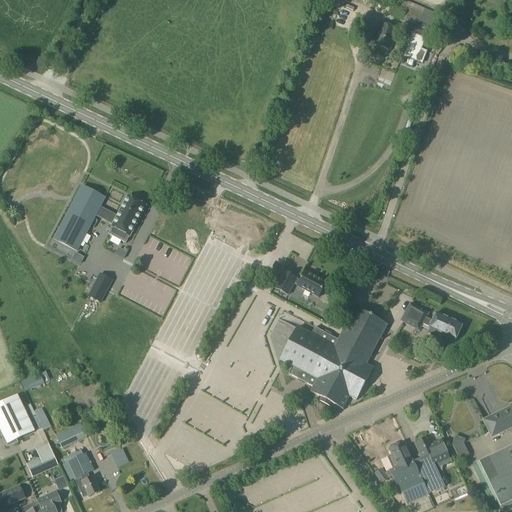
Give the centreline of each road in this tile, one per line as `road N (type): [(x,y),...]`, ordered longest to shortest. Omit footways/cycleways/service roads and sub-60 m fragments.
road 1 (secondary): [(511,317),(0,76)]
road 2 (tertiary): [(141,511),(505,350)]
